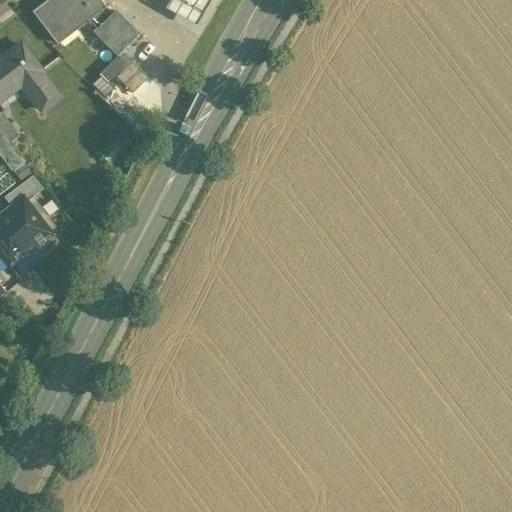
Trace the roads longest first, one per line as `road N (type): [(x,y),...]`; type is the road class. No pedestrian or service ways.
road 1 (primary): [(132,257),(173,199),(280,0)]
road 2 (primary): [(253,0),(155,189),(132,257)]
road 3 (primary): [(0,508),(132,257)]
